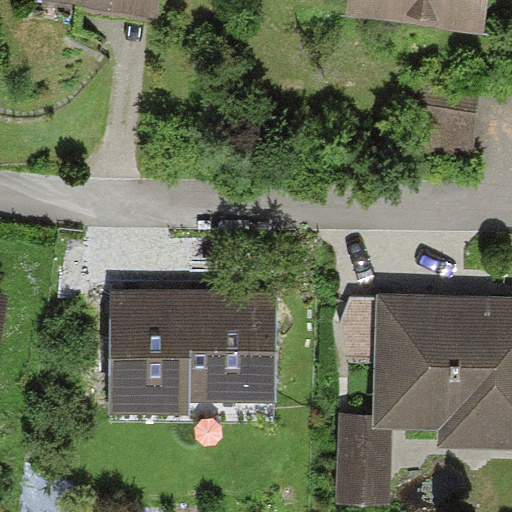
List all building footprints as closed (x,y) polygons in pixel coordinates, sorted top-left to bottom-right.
[(26,0),(26,5),(163,21),(165,0),(26,0)] [(357,0),(355,20),(492,36),(496,0),(357,0)] [(0,392),(14,293),(0,291),(0,392)] [(118,292),(117,403),(279,403),(280,292),(118,292)] [(511,300),(385,298),(382,423),(347,422),(345,507),(400,509),(401,433),(449,434),(449,454),(511,455),(511,300)]
